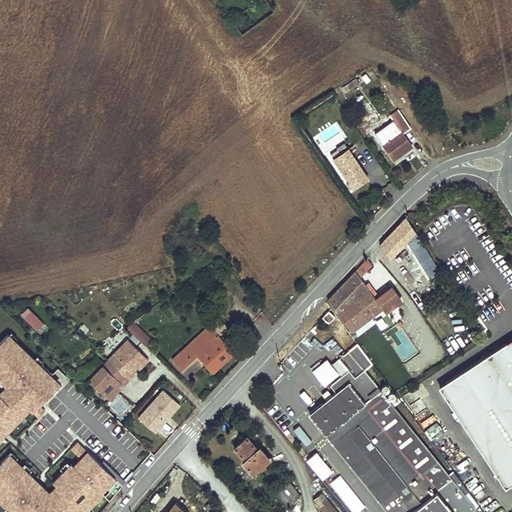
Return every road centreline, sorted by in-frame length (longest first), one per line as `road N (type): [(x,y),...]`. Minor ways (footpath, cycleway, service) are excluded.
road 1 (residential): [(450,167),(397,208),(119,511)]
road 2 (unknown): [(235,384),(295,457),(311,511)]
